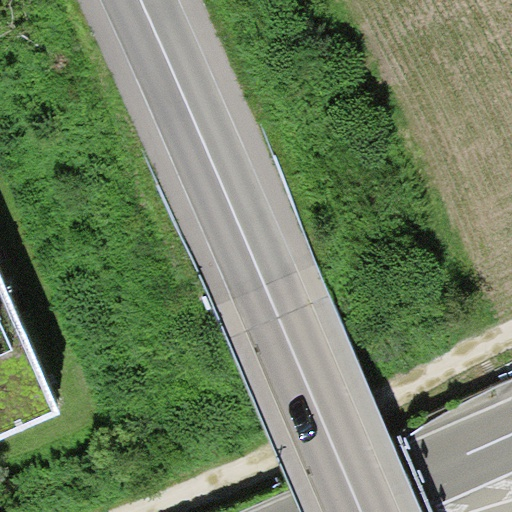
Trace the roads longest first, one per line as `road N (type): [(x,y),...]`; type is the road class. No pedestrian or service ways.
road 1 (tertiary): [(146,0),(365,511)]
road 2 (track): [(111,511),(511,340)]
road 3 (motorway): [(511,435),(348,511)]
